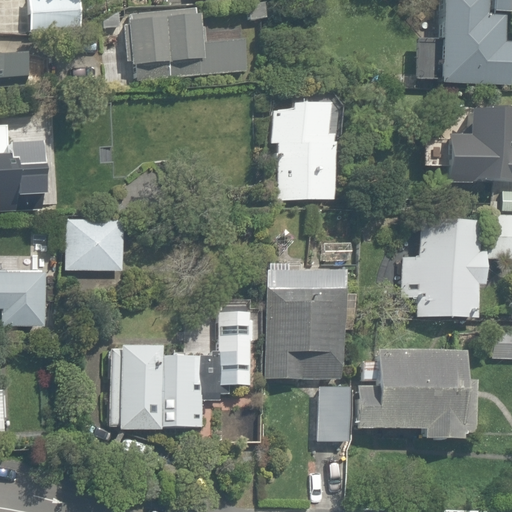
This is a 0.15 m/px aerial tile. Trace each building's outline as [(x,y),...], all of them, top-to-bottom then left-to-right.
[(74,0),(20,0),(20,16),(0,15),(0,37),(74,39),(74,0)] [(511,0),(412,0),(411,78),(427,78),(427,89),(507,91),(508,16),(511,15),(511,0)] [(115,22),(118,68),(171,64),(172,80),(238,75),(235,41),(196,44),(194,16),(115,22)] [(0,87),(10,87),(9,66),(0,65),(0,87)] [(439,96),(376,94),(375,129),(438,131),(439,96)] [(431,157),(415,157),(414,172),(430,172),(430,184),(511,185),(511,104),(447,103),(447,139),(431,139),(431,157)] [(323,106),(261,107),(261,146),(269,146),(270,204),(325,203),(323,106)] [(0,216),(2,217),(2,201),(38,202),(39,147),(4,146),(4,125),(0,125),(0,216)] [(405,256),(394,256),(393,301),(405,302),(405,321),(475,322),(476,259),(511,259),(511,214),(406,213),(405,256)] [(120,223),(52,220),(51,269),(119,271),(120,223)] [(333,274),(257,272),(255,382),(331,384),(333,274)] [(0,332),(35,333),(36,276),(0,275),(0,332)] [(246,313),(211,313),(210,393),(245,393),(246,313)] [(196,344),(102,346),(103,433),(197,431),(196,344)] [(451,353),(360,354),(360,387),(344,387),(344,434),(404,434),(404,446),(452,446),(451,353)] [(340,389),(310,389),(309,445),(338,446),(340,389)]
